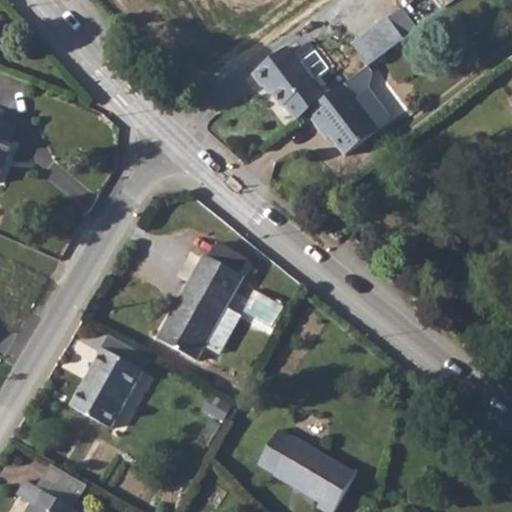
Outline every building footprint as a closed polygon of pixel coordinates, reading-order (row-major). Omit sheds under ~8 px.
[(389,19),(405,40),(418,30),(402,9),(389,19)] [(369,67),(405,40),(389,19),(388,18),(352,45),(369,67)] [(286,106),(298,122),(308,114),(333,94),(320,77),(314,82),(288,47),(252,75),(262,88),(266,84),(284,107),(286,106)] [(333,94),(308,114),(319,128),(322,126),(346,157),(389,124),(391,117),(370,90),(374,73),(369,67),(333,94)] [(0,178),(14,142),(11,141),(16,126),(0,120),(0,178)] [(217,244),(209,257),(205,255),(158,339),(163,343),(156,355),(191,374),(206,347),(219,355),(240,316),(227,309),(245,278),(241,276),(249,262),(217,244)] [(151,358),(111,336),(93,369),(97,372),(88,389),(83,386),(72,407),(112,429),(151,358)] [(244,390),(219,376),(213,386),(238,400),(244,390)] [(233,408),(213,396),(204,411),(225,422),(233,408)] [(258,405),(252,401),(248,408),(254,412),(258,405)] [(319,508),(325,511),(335,511),(357,474),(297,439),(296,441),(279,431),(259,465),(276,475),(275,477),(321,504),(319,508)] [(54,465),(40,489),(72,508),(87,484),(54,465)] [(40,489),(27,481),(18,496),(33,505),(28,511),(77,511),(78,511),(72,508),(40,489)] [(228,493),(214,484),(206,497),(219,506),(228,493)]
